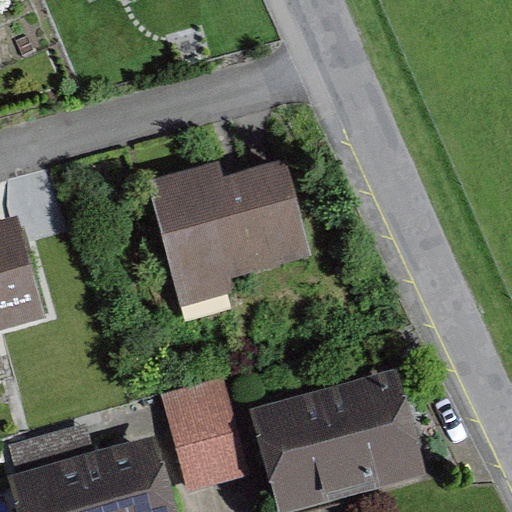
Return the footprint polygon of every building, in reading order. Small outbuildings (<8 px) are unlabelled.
[(206,176),(133,198),(169,317),(302,276),(272,176),(211,194),(206,176)] [(0,231),(0,343),(30,334),(0,231)] [(380,388),(245,424),(268,511),(300,511),(406,484),(380,388)] [(217,403),(187,410),(206,488),(235,481),(217,403)] [(174,496),(206,488),(187,410),(155,418),(174,496)] [(157,511),(139,449),(2,488),(8,511),(157,511)]
